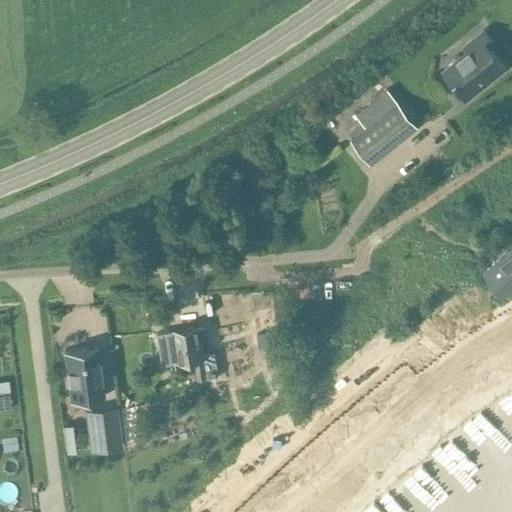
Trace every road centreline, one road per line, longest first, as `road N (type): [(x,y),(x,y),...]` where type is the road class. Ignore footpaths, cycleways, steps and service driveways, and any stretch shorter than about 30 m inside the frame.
road 1 (secondary): [(0,182),(183,96),(335,0)]
road 2 (unclassified): [(0,277),(341,253)]
road 3 (unclassified): [(284,511),(426,386),(511,324)]
